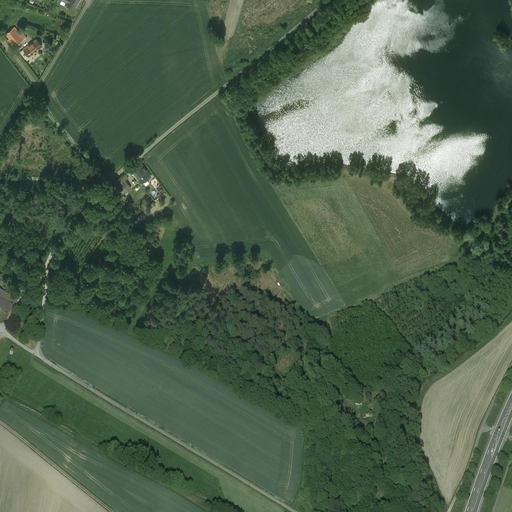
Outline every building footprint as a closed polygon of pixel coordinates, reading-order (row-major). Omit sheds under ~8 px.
[(78,0),(67,0),(66,2),(65,3),(73,8),(78,0)] [(19,34),(16,29),(7,36),(9,38),(7,40),(13,46),(25,37),(22,32),(19,34)] [(36,39),(23,49),(29,56),(41,46),(36,39)] [(56,54),(47,45),(44,48),(53,56),(56,54)] [(140,162),(130,169),(133,172),(138,178),(137,179),(140,183),(150,176),(140,162)] [(121,184),(120,183),(115,187),(121,194),(126,190),(123,187),(127,184),(125,180),(121,184)] [(19,262),(17,262),(16,262),(14,263),(13,263),(13,264),(12,264),(12,265),(11,266),(11,267),(11,268),(10,269),(11,270),(11,271),(11,272),(12,273),(12,274),(13,274),(13,275),(14,275),(15,276),(17,276),(18,276),(19,276),(20,276),(21,275),(22,275),(23,274),(24,273),(24,272),(25,271),(25,270),(25,269),(25,268),(25,267),(24,266),(24,265),(23,264),(22,263),(21,263),(20,263),(19,262)] [(17,298),(0,288),(0,308),(8,313),(17,298)]
